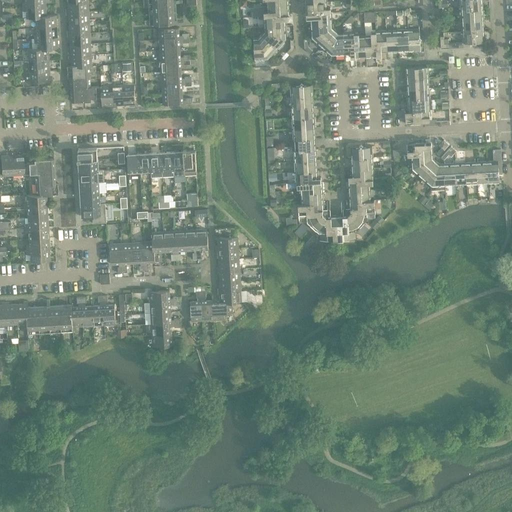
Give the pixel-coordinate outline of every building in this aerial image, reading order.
[(481,0),(461,0),(462,10),(482,9),(481,0)] [(67,9),(67,13),(89,11),(88,1),(68,2),(69,9),(67,9)] [(173,1),(144,3),(144,7),(152,7),(152,13),(174,12),(173,1)] [(326,2),(306,3),(307,14),(331,12),(331,7),(326,8),(326,2)] [(264,11),(265,16),(289,15),(288,4),(268,5),(268,11),(264,11)] [(46,5),(23,7),(24,11),(27,11),(27,18),(34,17),(47,16),(46,5)] [(482,9),(462,10),(463,21),(483,20),(482,9)] [(89,11),(67,13),(67,16),(69,16),(70,23),(90,22),(89,11)] [(174,12),(152,13),(153,20),(145,20),(145,25),(177,23),(177,19),(174,20),(174,12)] [(331,12),(307,14),(307,18),(311,18),(311,24),(331,23),(331,12)] [(34,17),(34,21),(37,21),(37,28),(57,26),(56,15),(47,16),(34,17)] [(289,15),(265,16),(265,27),(285,26),(285,20),(289,19),(289,15)] [(483,20),(463,21),(463,32),(484,30),(483,20)] [(68,31),(68,34),(90,33),(90,22),(70,23),(70,31),(68,31)] [(331,23),(311,24),(312,37),(332,28),(331,23)] [(35,34),(35,39),(57,37),(57,26),(37,28),(38,34),(35,34)] [(285,26),(265,27),(265,32),(286,39),(285,26)] [(419,30),(408,30),(409,50),(420,49),(420,52),(421,52),(420,41),(422,39),(420,38),(419,26),(419,30)] [(159,29),(160,40),(189,38),(189,33),(182,34),(182,35),(179,36),(179,27),(159,29)] [(332,28),(312,37),(320,44),(333,29),(332,28)] [(333,29),(320,44),(324,48),(337,32),(333,29)] [(408,30),(397,31),(399,51),(409,50),(408,30)] [(484,30),(463,32),(464,42),(461,43),(464,43),(470,42),(472,42),(475,44),(477,42),(487,42),(487,41),(484,41),(484,30)] [(387,31),(376,32),(377,56),(382,56),(382,52),(388,51),(387,31)] [(397,31),(387,31),(388,51),(399,51),(397,31)] [(265,32),(262,35),(277,48),(286,39),(265,32)] [(337,32),(324,48),(332,54),(339,34),(337,32)] [(371,36),(365,37),(367,57),(377,56),(376,32),(371,32),(371,36)] [(90,33),(68,34),(68,38),(71,37),(71,45),(91,44),(90,33)] [(354,33),(344,34),(345,54),(351,53),(351,58),(356,57),(354,33)] [(359,33),(354,33),(356,57),(367,57),(365,37),(359,37),(359,33)] [(339,34),(332,54),(345,54),(344,34),(339,34)] [(262,35),(259,39),(268,58),(277,48),(262,35)] [(268,58),(259,39),(254,39),(254,36),(255,62),(256,62),(255,59),(268,58)] [(57,37),(35,39),(35,43),(38,43),(38,49),(49,49),(58,49),(57,37)] [(189,38),(160,40),(160,50),(180,49),(180,42),(183,41),(183,43),(189,43),(189,38)] [(69,52),(69,56),(91,55),(91,44),(71,45),(71,52),(69,52)] [(29,49),(29,60),(51,59),(51,56),(49,56),(49,49),(38,49),(29,49)] [(180,49),(160,50),(161,61),(190,60),(190,55),(184,55),(184,57),(181,57),(180,49)] [(91,55),(69,56),(70,59),(72,59),(72,66),(72,67),(90,66),(92,66),(91,55)] [(51,59),(29,60),(30,71),(50,70),(49,63),(52,63),(51,59)] [(190,60),(161,61),(162,72),(181,71),(181,63),(184,63),(184,65),(190,64),(190,60)] [(72,67),(72,66),(67,66),(68,78),(71,78),(71,88),(73,88),(91,87),(90,66),(72,67)] [(407,68),(408,78),(428,77),(427,67),(430,66),(404,67),(404,68),(407,68)] [(50,70),(30,71),(31,82),(53,81),(53,77),(50,78),(50,70)] [(181,71),(162,72),(162,83),(191,81),(191,77),(185,77),(185,79),(182,79),(181,71)] [(428,77),(408,78),(408,89),(428,88),(428,77)] [(191,81),(162,83),(163,94),(183,92),(182,85),(185,85),(185,86),(192,86),(191,81)] [(292,86),(292,97),(312,95),(312,85),(315,84),(304,85),(302,83),(300,85),(289,85),(289,86),(292,86)] [(134,84),(123,85),(124,105),(132,104),(132,107),(136,106),(134,84)] [(123,85),(112,86),(114,108),(117,107),(117,105),(124,105),(123,85)] [(73,88),(71,88),(72,102),(79,102),(79,104),(83,104),(83,101),(92,101),(92,98),(100,98),(99,86),(91,87),(73,88)] [(112,86),(101,86),(102,106),(110,106),(110,108),(114,108),(112,86)] [(428,88),(408,89),(409,100),(429,99),(428,88)] [(183,92),(163,94),(163,105),(193,103),(192,98),(186,98),(186,100),(183,100),(183,92)] [(312,95),(292,97),(293,107),(313,106),(312,95)] [(409,100),(410,110),(410,111),(429,110),(429,99),(409,100)] [(313,106),(293,107),(294,118),(314,117),(313,106)] [(410,111),(410,110),(405,111),(406,123),(407,124),(408,125),(415,124),(414,122),(430,121),(429,110),(410,111)] [(314,117),(294,118),(294,129),(314,128),(314,117)] [(314,128),(294,129),(295,140),(315,139),(314,128)] [(315,139),(295,140),(295,146),(295,151),(315,149),(315,139)] [(408,155),(412,155),(432,154),(431,142),(416,143),(416,141),(409,141),(408,142),(407,143),(407,144),(408,155)] [(351,148),(352,158),(372,157),(371,146),(374,146),(363,146),(361,145),(360,147),(348,147),(348,148),(351,148)] [(78,161),(79,161),(98,160),(97,148),(78,149),(79,158),(78,158),(78,161)] [(315,149),(295,151),(296,162),(316,160),(315,149)] [(494,162),(487,162),(488,182),(499,181),(499,184),(500,184),(499,175),(503,174),(501,149),(493,150),(494,162)] [(184,150),(184,151),(185,175),(197,175),(196,151),(186,151),(186,150),(184,150)] [(184,151),(173,152),(174,176),(185,175),(184,151)] [(173,152),(162,153),(163,177),(174,176),(173,152)] [(13,175),(12,153),(8,153),(8,156),(1,156),(2,176),(13,175)] [(15,153),(12,153),(13,175),(24,174),(23,155),(15,155),(15,153)] [(151,153),(139,154),(140,173),(151,172),(152,172),(151,153)] [(162,153),(151,153),(152,172),(151,172),(151,177),(163,177),(162,153)] [(140,173),(139,154),(128,155),(129,173),(140,173)] [(412,155),(413,168),(432,158),(432,154),(412,155)] [(34,163),(26,163),(27,174),(35,174),(53,173),(54,173),(53,159),(46,159),(46,157),(43,157),(43,159),(34,160),(34,163)] [(372,157),(352,158),(353,169),(373,168),(372,157)] [(432,158),(413,168),(423,176),(436,162),(432,158)] [(79,161),(80,172),(99,171),(99,170),(98,160),(79,161)] [(316,160),(296,162),(297,172),(317,171),(316,160)] [(436,162),(423,176),(432,185),(439,165),(436,162)] [(487,162),(477,163),(478,183),(488,182),(487,162)] [(466,163),(455,164),(456,184),(467,183),(466,163)] [(477,163),(466,163),(467,183),(478,183),(477,163)] [(432,185),(431,190),(446,189),(445,184),(444,164),(439,165),(432,185)] [(455,164),(444,164),(445,184),(456,184),(455,164)] [(349,175),(349,180),(373,179),(373,168),(353,169),(353,175),(349,175)] [(99,171),(80,172),(80,183),(99,182),(104,182),(104,170),(99,170),(99,171)] [(317,171),(297,172),(297,183),(321,182),(321,177),(317,177),(317,171)] [(53,173),(35,174),(35,184),(53,183),(55,183),(54,173),(53,173)] [(373,179),(349,180),(350,191),(370,190),(369,184),(373,183),(373,179)] [(99,182),(80,183),(81,194),(100,193),(99,182)] [(321,182),(297,183),(297,188),(302,188),(302,194),(322,192),(321,182)] [(35,184),(36,195),(46,195),(58,195),(57,183),(55,183),(53,183),(35,184)] [(370,190),(350,191),(350,202),(370,200),(370,190)] [(302,194),(303,204),(323,203),(322,192),(302,194)] [(100,193),(81,194),(82,205),(100,204),(100,193)] [(423,194),(420,199),(424,203),(428,198),(423,194)] [(24,202),(24,207),(47,205),(46,195),(36,195),(26,195),(27,202),(24,202)] [(425,204),(430,208),(433,203),(428,199),(425,204)] [(370,200),(350,202),(351,212),(367,211),(368,219),(375,218),(375,219),(376,219),(374,200),(370,200)] [(303,204),(298,204),(299,224),(300,223),(300,222),(307,222),(307,215),(323,214),(323,203),(303,204)] [(100,204),(82,205),(82,217),(93,216),(93,224),(107,223),(105,204),(100,204)] [(47,205),(24,207),(24,211),(27,211),(28,217),(47,216),(47,205)] [(208,209),(195,210),(196,217),(208,216),(208,209)] [(348,215),(348,224),(349,232),(356,232),(357,232),(368,220),(368,219),(367,211),(351,212),(348,215)] [(307,215),(307,222),(307,223),(319,234),(320,234),(327,233),(327,225),(326,217),(323,214),(307,215)] [(380,215),(376,219),(380,223),(384,219),(380,215)] [(25,224),(25,228),(48,227),(47,216),(28,217),(28,224),(25,224)] [(331,233),(331,237),(331,241),(346,240),(346,236),(345,232),(345,224),(344,216),(330,216),(330,225),(331,233)] [(375,220),(371,225),(376,228),(379,224),(375,220)] [(0,229),(5,230),(11,229),(11,222),(0,222),(0,229)] [(48,227),(25,228),(25,233),(28,233),(29,239),(48,238),(48,227)] [(207,229),(196,230),(198,259),(202,259),(202,252),(200,253),(200,250),(208,249),(207,229)] [(196,230),(185,231),(187,250),(195,250),(195,253),(193,253),(193,259),(198,259),(196,230)] [(175,231),(164,232),(165,252),(173,251),(173,254),(171,254),(172,261),(176,260),(175,231)] [(185,231),(175,231),(176,260),(181,260),(181,254),(179,254),(179,251),(187,250),(185,231)] [(152,232),(153,242),(155,262),(159,261),(159,255),(157,255),(157,252),(165,252),(164,232),(152,232)] [(216,246),(216,249),(238,248),(238,236),(231,237),(231,234),(225,234),(225,237),(218,238),(219,245),(216,246)] [(26,246),(26,250),(49,249),(48,238),(29,239),(29,245),(26,246)] [(153,242),(143,243),(144,272),(149,271),(149,265),(147,265),(147,262),(155,262),(153,242)] [(132,243),(121,244),(123,273),(128,273),(127,266),(126,266),(125,263),(133,263),(132,243)] [(143,243),(132,243),(133,263),(141,262),(141,265),(140,266),(140,272),(144,272),(143,243)] [(315,243),(310,247),(318,254),(322,250),(315,243)] [(123,273),(121,244),(110,244),(111,264),(119,264),(120,267),(118,267),(118,273),(123,273)] [(238,248),(216,249),(217,252),(219,252),(219,260),(239,258),(238,248)] [(49,249),(26,250),(27,254),(30,254),(30,261),(50,260),(49,249)] [(217,267),(218,271),(240,269),(239,258),(219,260),(220,267),(217,267)] [(240,269),(218,271),(218,274),(220,274),(220,281),(240,280),(240,269)] [(219,289),(219,292),(241,291),(240,280),(220,281),(221,289),(219,289)] [(150,291),(150,303),(180,301),(179,296),(173,297),(173,298),(170,298),(170,290),(150,291)] [(203,320),(201,291),(196,291),(197,298),(198,298),(199,301),(190,301),(191,321),(203,320)] [(206,291),(201,291),(203,320),(214,320),(213,303),(213,300),(205,301),(205,297),(206,297),(206,291)] [(241,291),(219,292),(219,295),(221,295),(222,303),(232,302),(232,303),(241,302),(241,291)] [(108,295),(103,296),(105,325),(116,324),(115,304),(107,305),(106,302),(108,302),(108,295)] [(100,305),(93,306),(94,325),(105,325),(103,296),(98,296),(99,302),(100,302),(100,305)] [(79,306),(71,307),(72,327),(73,327),(83,326),(81,297),(77,297),(77,304),(79,303),(79,306)] [(86,297),(81,297),(83,326),(94,325),(93,306),(85,306),(85,303),(86,303),(86,297)] [(24,304),(17,304),(18,324),(28,324),(28,309),(28,301),(24,302),(24,304)] [(180,301),(150,303),(151,313),(171,312),(170,304),(173,304),(174,306),(180,306),(180,301)] [(9,302),(6,303),(7,325),(18,324),(17,304),(9,305),(9,302)] [(222,303),(213,303),(214,320),(225,319),(224,314),(233,313),(232,303),(232,302),(222,303)] [(71,307),(60,308),(61,329),(68,329),(68,332),(73,332),(73,327),(72,327),(71,307)] [(49,308),(38,309),(40,331),(46,330),(46,333),(51,333),(49,308)] [(60,308),(49,308),(51,333),(55,333),(55,330),(61,329),(60,308)] [(28,324),(28,334),(33,334),(33,331),(40,331),(38,309),(28,309),(28,324)] [(171,312),(151,313),(152,324),(181,322),(181,318),(171,318),(171,312)] [(181,322),(152,324),(152,335),(172,334),(172,326),(175,326),(175,327),(181,327),(181,322)] [(172,334),(152,335),(153,346),(172,345),(172,348),(177,348),(176,345),(182,344),(182,339),(176,340),(176,341),(173,341),(172,334)] [(8,355),(0,355),(0,378),(1,378),(1,384),(9,383),(8,355)]
